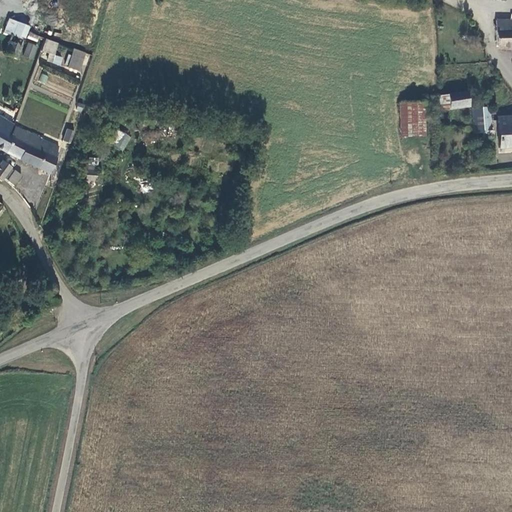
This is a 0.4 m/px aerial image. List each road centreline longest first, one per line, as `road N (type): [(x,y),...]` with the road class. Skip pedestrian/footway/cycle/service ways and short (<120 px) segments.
road 1 (tertiary): [(79,326),(354,211),(405,194),(511,181)]
road 2 (unclassified): [(55,511),(81,383),(79,326)]
road 3 (unclassified): [(79,326),(0,190)]
